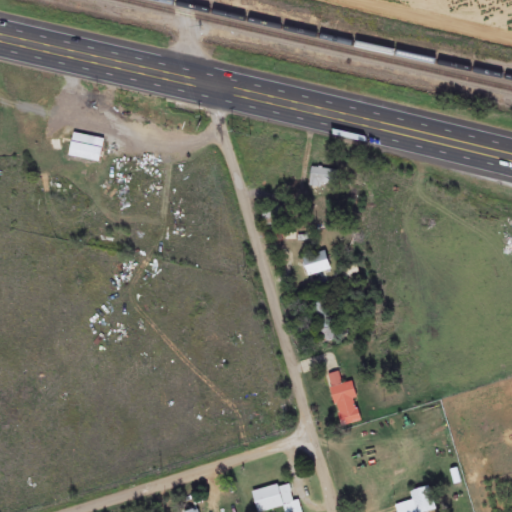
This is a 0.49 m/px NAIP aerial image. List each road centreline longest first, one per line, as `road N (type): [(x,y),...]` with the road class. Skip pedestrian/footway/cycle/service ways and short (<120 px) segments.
road 1 (trunk): [(0,39),(511,157)]
road 2 (residential): [(338,511),(217,123),(213,86)]
road 3 (residential): [(56,511),(315,432)]
road 4 (residential): [(367,0),(511,34)]
